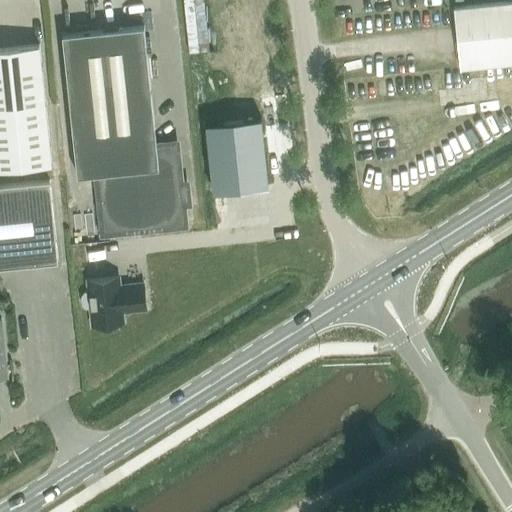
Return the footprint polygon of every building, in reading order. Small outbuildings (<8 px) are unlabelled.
[(511,62),(511,0),(454,7),(460,68),(511,62)] [(144,25),(62,33),(77,175),(97,173),(103,232),(184,224),(176,143),(156,145),(144,25)] [(0,48),(0,168),(51,163),(39,44),(0,48)] [(262,117),(205,122),(212,191),(268,185),(262,117)] [(0,185),(0,267),(58,261),(49,180),(0,185)] [(88,279),(89,291),(84,292),(81,295),(82,305),(86,308),(91,307),(92,325),(123,322),(121,311),(146,309),(143,283),(119,285),(118,276),(88,279)]
